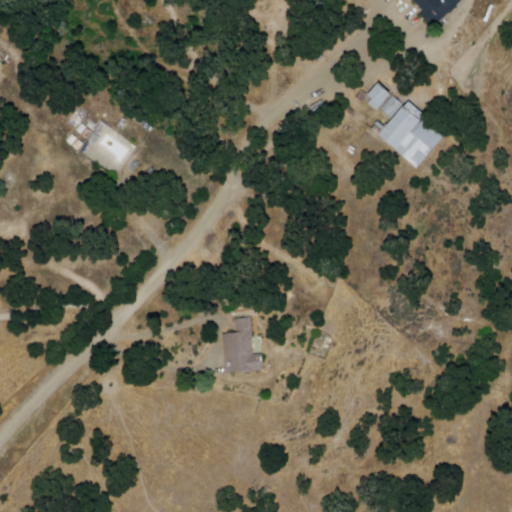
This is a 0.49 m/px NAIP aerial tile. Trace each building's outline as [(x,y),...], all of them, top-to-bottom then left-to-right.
[(464,0),(411,0),(423,12),(420,15),(433,28),(464,0)] [(379,84),(402,104),(391,117),(380,108),(377,111),(368,103),(372,98),(369,95),(379,84)] [(418,169),(448,132),(409,101),(379,138),(418,169)] [(63,123),(70,129),(79,119),(72,113),(63,123)] [(225,374),(264,371),(263,354),(254,355),(250,316),(234,317),(235,332),(222,334),(225,374)]
